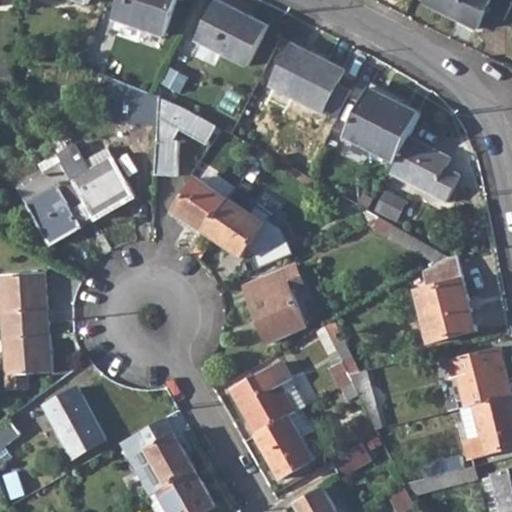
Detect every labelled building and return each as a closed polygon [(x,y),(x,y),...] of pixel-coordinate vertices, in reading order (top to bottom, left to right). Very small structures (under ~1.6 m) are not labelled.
[(121,0),(115,18),(165,36),(177,0),(121,0)] [(221,0),(219,0),(200,40),(249,65),(269,24),(221,0)] [(511,10),(511,9),(510,0),(428,0),(426,5),(479,32),(488,13),(506,22),(511,10)] [(294,42),(272,85),(323,112),(346,69),(294,42)] [(5,62),(0,62),(0,76),(12,75),(5,62)] [(156,94),(115,79),(109,96),(118,100),(118,122),(161,124),(161,96),(156,94)] [(371,87),(346,137),(359,143),(396,162),(409,137),(422,112),(371,87)] [(161,96),(161,124),(158,165),(179,166),(181,132),(178,131),(182,122),(193,127),(199,114),(184,105),(161,96)] [(359,143),(346,137),(341,147),(354,153),(359,143)] [(396,162),(390,173),(448,203),(462,175),(447,168),(452,158),(409,137),(396,162)] [(76,145),(58,155),(63,164),(95,219),(96,222),(137,199),(119,167),(96,180),(90,170),(76,145)] [(113,157),(90,170),(96,180),(119,167),(113,157)] [(95,219),(63,164),(20,189),(52,245),(95,219)] [(177,210),(207,231),(231,198),(238,188),(217,174),(210,184),(200,177),(177,210)] [(391,188),(379,209),(400,221),(412,199),(391,188)] [(231,198),(207,231),(244,257),(249,250),(253,254),(259,268),(293,254),(284,231),(270,221),(268,224),(231,198)] [(347,219),(351,230),(367,223),(362,213),(347,219)] [(379,217),(367,223),(428,257),(437,263),(448,257),(432,248),(391,224),(379,217)] [(437,263),(425,271),(429,287),(418,290),(431,341),(479,330),(460,254),(451,256),(448,257),(437,263)] [(284,269),(246,285),(270,344),(309,328),(284,269)] [(2,274),(6,325),(48,322),(44,272),(2,274)] [(336,321),(327,326),(350,373),(360,371),(344,337),(336,321)] [(48,322),(6,325),(7,355),(11,390),(29,389),(28,374),(52,372),(48,322)] [(327,326),(318,331),(335,363),(330,366),(340,388),(354,380),(350,373),(327,326)] [(448,359),(452,378),(459,376),(466,406),(511,394),(511,385),(502,346),(448,359)] [(234,390),(258,433),(292,415),(299,411),(283,384),(292,378),(294,377),(285,361),(234,390)] [(360,371),(350,373),(354,380),(378,428),(384,427),(377,402),(369,369),(360,371)] [(459,376),(452,378),(458,400),(460,408),(463,407),(466,406),(459,376)] [(292,378),(283,384),(299,411),(304,408),(308,406),(292,378)] [(79,388),(46,407),(74,458),(108,439),(79,388)] [(511,394),(466,406),(463,407),(471,439),(464,442),(468,458),(511,446),(511,394)] [(458,400),(446,404),(448,411),(460,408),(458,400)] [(299,411),(292,415),(317,459),(329,452),(304,408),(299,411)] [(292,415),(258,433),(284,478),(317,459),(292,415)] [(166,417),(139,433),(120,443),(150,495),(160,490),(169,485),(197,469),(176,432),(175,433),(166,417)] [(0,423),(0,448),(3,446),(20,434),(8,418),(0,423)] [(364,442),(333,460),(343,478),(374,460),(364,442)] [(6,447),(0,451),(0,464),(12,457),(6,447)] [(438,463),(440,474),(466,468),(463,456),(438,463)] [(440,474),(405,483),(407,487),(417,505),(422,503),(418,494),(455,484),(480,478),(476,465),(466,468),(440,474)] [(511,511),(511,467),(492,473),(501,511),(511,511)] [(169,485),(160,490),(171,511),(205,511),(218,505),(197,469),(169,485)] [(17,470),(4,474),(11,498),(24,494),(17,470)] [(298,503),(303,511),(339,511),(326,487),(298,503)] [(407,487),(392,497),(401,511),(406,511),(417,505),(407,487)]
